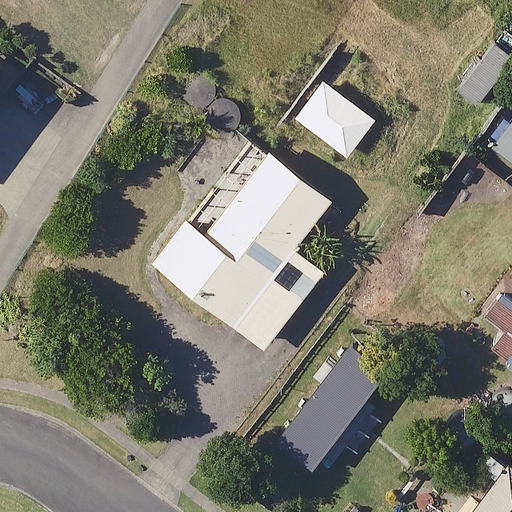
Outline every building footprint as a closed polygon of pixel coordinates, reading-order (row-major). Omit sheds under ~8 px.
[(511,53),(511,36),(499,26),(452,83),(473,100),(511,53)] [(373,117),(320,78),(292,115),(345,155),(373,117)] [(511,111),(489,143),(511,160),(511,111)] [(263,346),(301,298),(325,267),(294,242),(329,197),(250,135),(152,258),(263,346)] [(488,349),(505,361),(511,366),(511,299),(504,294),(489,314),(506,326),(488,349)] [(511,511),(511,466),(504,461),(470,508),(411,464),(375,511),(511,511)]
